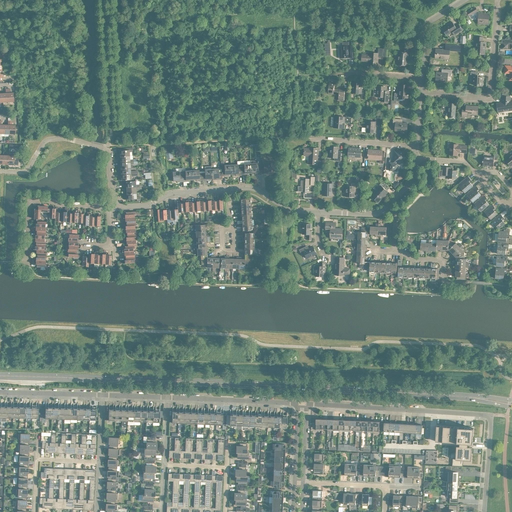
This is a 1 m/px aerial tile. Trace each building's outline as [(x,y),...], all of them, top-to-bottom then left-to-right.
[(467,13),(469,16),(477,11),(475,8),(467,13)] [(489,14),(479,14),(478,24),(488,24),(489,14)] [(454,27),(453,25),(451,22),(448,24),(448,25),(443,28),(447,35),(453,32),(455,35),(462,30),(458,24),(454,27)] [(502,49),(511,49),(511,25),(511,26),(510,31),(511,31),(511,33),(511,35),(511,36),(511,38),(509,38),(508,37),(507,38),(505,39),(502,39),(502,43),(503,43),(502,49)] [(483,42),(483,37),(476,37),(475,42),(476,42),(476,54),(485,54),(485,49),(484,49),(485,47),(486,47),(486,42),(483,42)] [(436,49),(435,58),(449,60),(450,50),(460,51),(460,46),(446,45),(445,50),(436,49)] [(343,46),(339,46),(340,55),(340,58),(343,58),(353,58),(352,48),(352,46),(349,46),(343,46)] [(398,65),(407,66),(408,58),(409,58),(410,48),(404,47),(403,52),(399,52),(398,65)] [(369,66),(377,66),(378,62),(377,62),(377,59),(378,59),(378,58),(383,58),(384,49),(378,49),(378,54),(370,53),(370,55),(362,55),(362,61),(369,61),(369,66)] [(436,81),(437,81),(447,81),(447,76),(451,77),(452,70),(444,69),(444,70),(444,73),(437,73),(436,81)] [(471,71),(470,75),(473,75),(472,84),(477,85),(477,86),(482,87),(483,77),(478,77),(478,72),(471,71)] [(363,94),(363,99),(366,99),(367,90),(362,90),(362,82),(352,82),(351,93),(363,94)] [(339,92),(339,95),(338,100),(344,100),(345,89),(334,89),(334,86),(337,86),(337,83),(329,83),(328,94),(334,94),(334,92),(339,92)] [(400,85),(399,93),(395,93),(394,101),(399,101),(399,99),(407,99),(408,95),(409,95),(408,95),(408,86),(400,85)] [(386,87),(377,86),(377,97),(382,97),(381,101),(388,102),(389,91),(385,91),(386,87)] [(497,107),(498,112),(511,110),(511,98),(510,98),(510,97),(502,96),(502,100),(503,100),(503,102),(498,103),(499,108),(498,108),(498,107),(497,107)] [(447,117),(455,118),(456,104),(448,103),(442,103),(442,105),(441,110),(448,110),(447,117)] [(477,115),(477,107),(477,106),(473,106),(471,106),(466,106),(466,108),(462,108),(462,117),(467,117),(467,114),(477,115)] [(334,116),(333,128),(344,128),(345,117),(334,116)] [(376,118),(375,122),(367,122),(366,132),(375,133),(375,126),(379,127),(380,118),(377,118),(376,118)] [(396,131),(406,131),(406,123),(400,123),(400,119),(393,119),(393,125),(396,126),(396,131)] [(450,144),(449,155),(457,156),(458,152),(459,152),(466,153),(467,146),(458,145),(450,144)] [(334,161),(340,161),(341,153),(341,154),(337,153),(338,147),(330,147),(329,157),(330,157),(334,157),(334,161)] [(117,153),(117,157),(130,156),(129,152),(133,152),(133,148),(118,149),(118,150),(118,153),(117,153)] [(317,166),(322,167),(322,161),(317,160),(318,149),(310,148),(310,149),(305,149),(304,155),(309,155),(309,163),(317,164),(317,166)] [(349,148),(348,157),(360,158),(361,149),(349,148)] [(380,163),(383,164),(384,151),(368,150),(368,154),(367,155),(368,155),(368,159),(380,160),(380,163)] [(390,171),(397,171),(397,162),(405,163),(405,152),(395,151),(394,164),(390,163),(390,171)] [(494,158),(483,157),(483,161),(482,161),(482,162),(483,162),(483,165),(493,166),(494,160),(497,160),(497,154),(494,154),(494,158)] [(237,165),(231,165),(232,174),(235,174),(235,175),(242,175),(241,161),(237,162),(237,165)] [(248,161),(241,161),(242,175),(248,174),(248,173),(251,173),(251,164),(248,164),(248,161)] [(264,166),(261,166),(261,174),(267,173),(267,172),(271,172),(270,162),(263,163),(264,166)] [(258,163),(251,164),(251,173),(255,173),(255,174),(261,174),(261,166),(258,167),(258,163)] [(221,169),(222,172),(222,176),(228,176),(228,175),(232,174),(231,165),(224,166),(224,169),(221,169)] [(205,173),(202,173),(203,181),(209,180),(209,179),(212,179),(212,169),(211,166),(204,167),(205,173)] [(450,179),(452,180),(453,179),(456,179),(456,171),(450,170),(451,168),(443,167),(443,169),(439,168),(438,175),(446,175),(446,178),(449,179),(450,179)] [(219,169),(212,169),(212,179),(216,178),(216,180),(222,179),(222,176),(222,172),(219,172),(219,169)] [(199,170),(192,171),(193,180),(196,180),(196,181),(203,181),(202,173),(199,174),(199,170)] [(183,182),(182,175),(180,175),(179,171),(172,172),(173,181),(177,181),(177,182),(183,182)] [(185,175),(182,175),(183,182),(189,181),(189,180),(193,180),(192,171),(185,171),(185,175)] [(471,180),(468,177),(468,176),(458,185),(460,188),(460,189),(461,191),(463,191),(465,193),(470,189),(473,186),(469,181),(471,180)] [(311,185),(314,185),(315,177),(311,177),(311,179),(306,179),(306,181),(301,180),(301,186),(298,186),(298,192),(303,192),(303,190),(305,190),(305,192),(304,192),(304,198),(310,198),(311,185)] [(323,196),(332,196),(332,188),(335,188),(335,182),(332,182),(332,184),(324,184),(323,196)] [(346,186),(346,196),(354,197),(354,190),(358,190),(357,191),(358,191),(358,183),(351,182),(351,187),(346,186)] [(372,195),(375,198),(374,199),(378,202),(385,195),(388,192),(387,191),(387,190),(389,188),(382,182),(379,185),(380,186),(372,195)] [(479,189),(476,186),(474,188),(471,190),(466,195),(468,197),(468,198),(470,200),(471,200),(473,202),(481,195),(477,191),(479,189)] [(487,198),(484,195),(474,204),(476,206),(476,208),(478,209),(479,209),(481,212),(489,205),(485,200),(487,198)] [(495,208),(492,205),(484,212),(486,214),(486,215),(488,217),(489,217),(491,220),(497,214),(493,209),(495,208)] [(503,217),(500,214),(492,221),(494,224),(494,225),(496,227),(497,227),(499,229),(503,225),(505,224),(505,223),(501,219),(503,217)] [(330,238),(338,239),(342,239),(342,229),(335,228),(335,223),(329,223),(326,222),(326,230),(330,231),(330,238)] [(311,240),(311,231),(309,231),(309,229),(311,229),(311,224),(301,224),(300,228),(304,228),(304,231),(302,231),(302,234),(306,234),(306,240),(311,240)] [(370,227),(370,228),(370,234),(375,234),(375,236),(378,236),(378,224),(376,224),(376,227),(370,227)] [(381,224),(378,224),(378,236),(381,236),(381,235),(386,235),(386,227),(381,227),(381,224)] [(355,240),(358,240),(365,240),(367,240),(367,237),(366,237),(366,234),(370,234),(370,228),(367,228),(362,228),(362,232),(358,232),(358,237),(355,237),(355,239),(355,240)] [(347,235),(347,239),(355,239),(355,237),(355,235),(350,235),(350,231),(347,231),(347,235)] [(495,234),(494,241),(498,241),(506,242),(507,236),(509,236),(510,232),(499,231),(498,234),(495,234)] [(354,245),(354,247),(367,248),(367,245),(365,245),(365,240),(358,240),(358,245),(354,245)] [(426,252),(428,252),(429,240),(427,240),(426,243),(421,243),(420,250),(426,250),(426,252)] [(436,251),(436,250),(436,243),(431,243),(431,240),(429,240),(428,252),(431,252),(431,251),(436,251)] [(450,253),(451,255),(462,245),(460,243),(458,246),(455,243),(454,244),(452,242),(449,242),(448,242),(448,249),(451,252),(450,253)] [(508,248),(509,244),(498,243),(497,247),(496,250),(497,251),(497,254),(505,254),(506,248),(508,248)] [(454,255),(457,259),(464,259),(464,256),(462,254),(464,252),(461,249),(464,247),(462,245),(451,255),(453,257),(454,255)] [(305,254),(307,258),(316,254),(313,247),(307,250),(305,247),(299,249),(302,255),(305,254)] [(357,250),(357,256),(365,256),(365,251),(367,251),(367,248),(354,247),(354,250),(357,250)] [(239,257),(238,272),(240,272),(241,269),(244,269),(245,263),(251,264),(251,254),(245,254),(244,259),(241,259),(241,257),(239,257)] [(210,271),(212,271),(213,256),(211,256),(211,258),(207,258),(207,255),(200,255),(201,262),(207,262),(206,267),(210,267),(210,271)] [(360,268),(370,269),(370,262),(365,262),(365,258),(366,259),(367,256),(365,256),(357,256),(357,264),(360,264),(360,268)] [(507,261),(508,257),(497,256),(497,259),(496,260),(495,262),(496,263),(496,266),(504,267),(505,261),(507,261)] [(344,274),(350,274),(350,269),(344,269),(344,258),(335,258),(335,275),(344,275),(344,274)] [(316,276),(324,277),(324,270),(325,270),(325,262),(320,262),(320,266),(316,266),(316,276)] [(507,273),(507,269),(496,268),(496,271),(495,272),(495,274),(495,275),(495,278),(504,279),(504,273),(507,273)] [(431,269),(430,278),(436,278),(436,280),(438,280),(438,278),(439,278),(439,270),(436,270),(436,269),(431,269)] [(436,426),(435,442),(457,443),(456,460),(472,461),(474,428),(436,426)] [(55,453),(55,443),(56,433),(51,433),(51,436),(51,443),(42,442),(42,448),(45,448),(44,453),(45,453),(50,453),(50,452),(54,452),(54,453),(55,453)] [(65,454),(65,443),(66,433),(61,433),(61,443),(55,443),(55,453),(60,453),(60,452),(64,452),(64,454),(65,454)] [(21,440),(20,445),(28,445),(28,440),(29,440),(30,434),(19,434),(19,440),(21,440)] [(75,454),(76,444),(76,434),(71,434),(71,444),(65,443),(65,454),(70,454),(71,453),(74,453),(74,454),(75,454)] [(85,455),(86,444),(86,434),(82,434),(81,444),(76,444),(75,454),(81,454),(81,453),(85,453),(85,454),(85,455)] [(86,444),(85,455),(86,455),(86,454),(91,455),(91,453),(95,454),(95,455),(96,455),(97,435),(92,434),(91,444),(86,444)] [(147,440),(146,448),(155,449),(157,449),(157,443),(154,443),(154,440),(151,440),(151,437),(147,437),(147,439),(146,439),(146,440),(147,440)] [(110,444),(110,449),(117,449),(118,444),(120,444),(120,438),(109,438),(109,444),(110,444)] [(180,458),(180,457),(180,451),(181,438),(175,438),(174,451),(169,451),(169,457),(174,457),(174,458),(180,458)] [(191,459),(191,458),(191,451),(192,439),(186,438),(185,451),(180,451),(180,457),(185,458),(191,459)] [(202,459),(202,458),(201,458),(202,452),(202,448),(202,439),(197,439),(196,452),(191,451),(191,458),(196,458),(196,459),(202,459)] [(212,460),(212,459),(213,452),(213,440),(207,439),(207,448),(202,448),(202,452),(201,458),(202,458),(207,458),(207,459),(212,460)] [(212,459),(218,459),(218,460),(223,460),(224,440),(218,440),(218,453),(213,452),(212,459)] [(236,452),(237,453),(237,452),(246,453),(247,444),(239,443),(239,444),(240,444),(240,446),(236,446),(236,452)] [(20,451),(20,456),(28,456),(28,451),(29,451),(29,445),(28,445),(20,445),(18,445),(18,451),(20,451)] [(144,460),(146,460),(152,460),(152,457),(151,457),(152,455),(155,455),(155,449),(146,448),(145,448),(144,457),(144,460)] [(109,455),(109,460),(117,460),(117,455),(119,455),(119,449),(117,449),(110,449),(109,449),(108,455),(109,455)] [(426,450),(426,464),(437,464),(437,451),(436,451),(426,450)] [(315,454),(314,464),(325,464),(325,461),(324,461),(324,454),(315,454)] [(20,462),(19,467),(27,467),(27,462),(29,462),(30,459),(29,459),(29,456),(28,456),(20,456),(18,456),(18,462),(20,462)] [(109,466),(109,471),(117,471),(117,466),(119,466),(119,460),(117,460),(109,460),(108,460),(108,466),(109,466)] [(235,476),(236,476),(245,476),(246,467),(246,464),(241,464),(241,467),(238,467),(239,467),(239,470),(235,470),(235,476)] [(325,464),(314,464),(314,474),(323,474),(323,471),(325,471),(325,464)] [(341,475),(351,475),(351,464),(345,464),(345,465),(341,465),(341,475)] [(351,475),(360,476),(360,469),(357,469),(357,464),(351,464),(351,475)] [(360,476),(369,476),(370,465),(364,465),(364,470),(360,469),(360,476)] [(370,465),(369,476),(379,476),(379,466),(376,466),(376,465),(370,465)] [(385,477),(395,477),(395,468),(395,466),(389,466),(389,468),(385,468),(385,477)] [(19,473),(19,478),(27,478),(27,473),(29,473),(29,470),(28,470),(28,467),(27,467),(19,467),(17,467),(17,473),(19,473)] [(404,478),(413,478),(414,467),(408,467),(408,472),(404,471),(404,478)] [(414,467),(413,478),(423,478),(423,472),(420,472),(420,467),(414,467)] [(49,478),(49,488),(53,489),(54,479),(54,468),(53,468),(53,470),(49,469),(49,468),(44,468),(44,473),(41,473),(41,478),(49,478)] [(59,489),(64,489),(64,479),(64,469),(63,470),(60,470),(60,469),(54,468),(54,479),(59,479),(59,489)] [(395,477),(404,478),(404,471),(401,471),(401,468),(395,468),(395,477)] [(69,489),(74,490),(74,479),(75,469),(74,469),(74,470),(70,470),(70,469),(65,469),(64,469),(64,479),(69,479),(69,489)] [(79,490),(84,490),(84,480),(85,470),(84,470),(84,471),(80,471),(80,470),(75,469),(74,479),(80,480),(79,490)] [(90,480),(89,490),(94,490),(95,470),(94,470),(94,471),(90,471),(90,470),(85,470),(84,480),(90,480)] [(447,479),(447,481),(459,482),(459,476),(458,476),(458,473),(451,472),(451,470),(446,470),(445,479),(447,479)] [(108,477),(108,482),(116,482),(116,477),(118,477),(119,471),(117,471),(109,471),(108,471),(107,477),(108,477)] [(143,483),(145,483),(148,484),(148,481),(151,481),(150,481),(151,478),(154,478),(154,472),(145,472),(144,471),(143,480),(143,481),(143,483)] [(173,481),(173,494),(179,494),(179,481),(179,475),(179,474),(174,474),(174,475),(168,474),(168,481),(173,481)] [(184,494),(189,494),(190,482),(190,475),(185,474),(184,475),(179,475),(179,481),(184,481),(184,494)] [(194,495),(200,495),(201,482),(200,482),(201,476),(201,475),(195,475),(195,476),(190,475),(190,482),(195,482),(194,495)] [(205,495),(211,495),(211,494),(211,482),(212,476),(212,475),(206,475),(206,476),(201,476),(200,482),(201,482),(206,482),(205,495)] [(216,494),(216,495),(222,496),(223,476),(217,476),(212,476),(211,482),(217,483),(216,494)] [(19,484),(18,489),(26,489),(27,484),(28,485),(29,481),(28,481),(28,478),(27,478),(19,478),(17,478),(17,484),(19,484)] [(447,481),(447,491),(457,491),(457,486),(459,486),(459,482),(447,481)] [(108,488),(108,493),(116,493),(116,488),(118,488),(118,482),(116,482),(108,482),(107,482),(107,488),(108,488)] [(145,486),(144,495),(153,496),(155,496),(155,490),(152,490),(152,487),(149,486),(149,484),(148,484),(145,483),(145,486),(144,486),(145,486)] [(52,509),(53,498),(53,489),(49,488),(49,498),(40,498),(40,503),(42,503),(42,508),(43,508),(48,508),(48,507),(52,507),(52,509)] [(234,499),(235,499),(244,499),(244,491),(244,490),(244,488),(241,488),(240,488),(240,490),(237,490),(237,493),(234,493),(234,499)] [(18,495),(18,500),(26,501),(26,500),(26,495),(27,496),(27,489),(26,489),(18,489),(16,489),(16,495),(18,495)] [(62,509),(63,509),(63,499),(64,489),(59,489),(58,499),(53,498),(52,509),(53,509),(58,509),(58,508),(62,508),(62,509)] [(73,510),(73,499),(74,490),(69,489),(69,499),(63,499),(63,509),(68,509),(68,508),(72,508),(72,509),(73,509),(73,510)] [(83,510),(83,500),(84,490),(79,490),(79,499),(73,499),(73,510),(73,509),(78,510),(78,508),(82,509),(82,510),(83,510)] [(83,500),(83,510),(89,510),(89,509),(92,509),(92,510),(93,510),(93,511),(94,490),(89,490),(89,500),(83,500)] [(313,490),(313,501),(322,501),(319,501),(319,497),(322,497),(323,491),(313,490)] [(457,491),(447,491),(446,495),(448,495),(448,497),(450,497),(450,503),(458,503),(458,499),(458,498),(459,493),(457,493),(457,491)] [(107,499),(107,504),(115,504),(115,499),(117,499),(118,493),(116,493),(108,493),(107,493),(106,499),(107,499)] [(343,504),(349,505),(350,494),(340,493),(340,499),(344,500),(343,504)] [(177,511),(178,507),(179,494),(173,494),(172,506),(167,506),(166,511),(177,511)] [(188,511),(189,507),(189,494),(184,494),(183,507),(178,507),(177,511),(188,511)] [(355,500),(359,500),(359,494),(350,494),(349,505),(355,505),(355,500)] [(359,500),(359,504),(362,504),(362,505),(368,506),(369,495),(359,494),(359,500)] [(199,511),(199,507),(200,507),(200,495),(194,495),(194,507),(189,507),(188,511),(199,511)] [(210,511),(210,508),(211,495),(205,495),(205,508),(200,507),(199,507),(199,511),(210,511)] [(210,511),(221,511),(222,496),(216,495),(215,508),(210,508),(210,511)] [(403,506),(403,502),(403,496),(394,496),(393,507),(399,507),(399,506),(403,506)] [(406,507),(412,507),(413,496),(403,496),(403,502),(406,502),(406,507)] [(413,496),(412,507),(418,508),(418,503),(422,503),(422,497),(413,496)] [(18,506),(17,511),(25,511),(26,507),(27,507),(27,500),(26,500),(26,501),(18,500),(16,500),(16,506),(18,506)] [(313,501),(312,511),(322,511),(319,511),(319,507),(322,507),(322,501),(313,501)]
